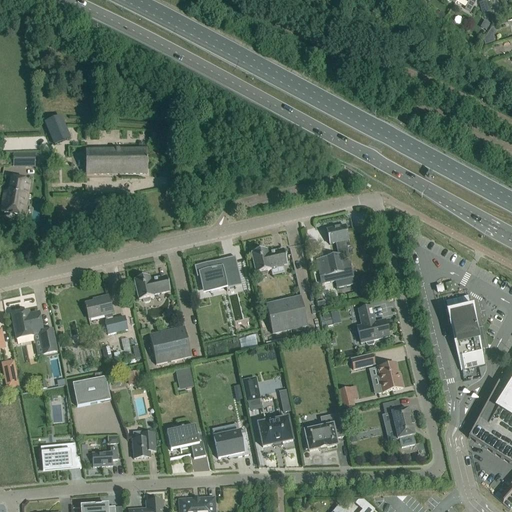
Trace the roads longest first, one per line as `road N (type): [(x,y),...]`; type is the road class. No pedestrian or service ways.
road 1 (unclassified): [(12,496),(428,478),(439,462),(375,202)]
road 2 (primary): [(68,0),(511,234)]
road 3 (primary): [(511,202),(130,0)]
road 4 (unclassified): [(0,284),(172,244)]
road 5 (unclassified): [(172,244),(289,217)]
